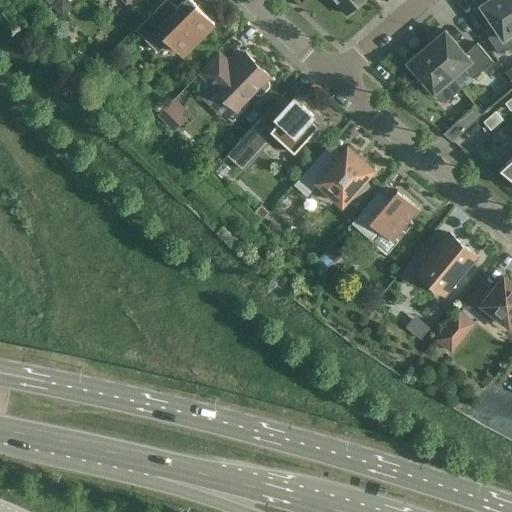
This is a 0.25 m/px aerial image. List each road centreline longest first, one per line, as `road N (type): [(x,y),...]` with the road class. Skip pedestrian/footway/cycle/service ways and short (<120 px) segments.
road 1 (primary): [(511,508),(270,436),(0,377)]
road 2 (primary): [(0,431),(342,511)]
road 3 (residential): [(511,233),(336,77)]
